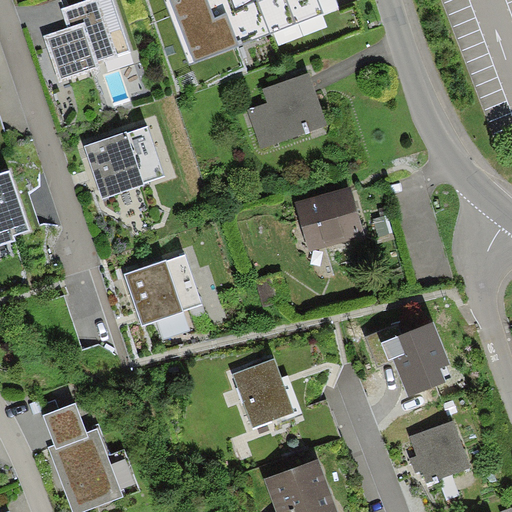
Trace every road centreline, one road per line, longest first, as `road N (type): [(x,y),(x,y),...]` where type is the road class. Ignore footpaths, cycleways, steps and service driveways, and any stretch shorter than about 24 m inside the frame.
road 1 (residential): [(0,2),(76,228),(77,277),(96,331)]
road 2 (residential): [(510,217),(458,166),(425,107),(392,0)]
road 3 (residential): [(510,217),(480,273),(511,390)]
road 4 (residential): [(344,378),(395,511)]
